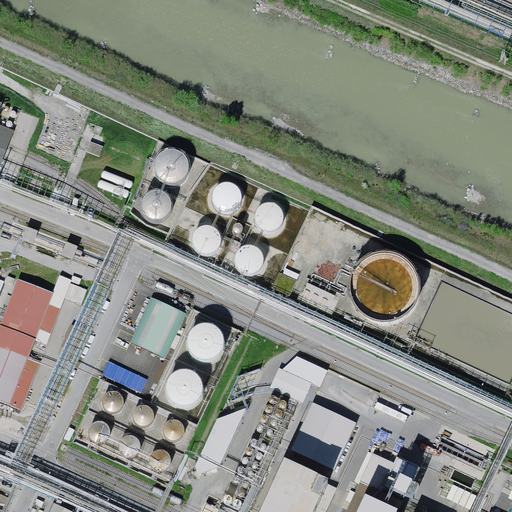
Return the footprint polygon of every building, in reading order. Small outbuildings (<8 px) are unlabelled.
[(11,133),(0,128),(0,161),(2,157),(6,146),(11,133)] [(155,180),(159,185),(164,187),(170,188),(175,187),(180,185),(184,181),(186,176),(187,171),(186,166),(184,161),(180,157),(174,155),(169,154),(163,156),(158,159),(155,164),(153,169),(153,175),(155,180)] [(215,208),(218,211),(222,213),(226,214),(230,214),(234,212),(237,209),(239,205),(240,200),(239,196),(237,192),(234,189),(230,188),(225,187),(221,189),(217,191),(214,195),(213,199),(213,204),(215,208)] [(141,220),(145,224),(149,227),(155,228),(160,227),(165,225),(169,221),(171,216),(172,211),(171,205),(169,201),(165,197),(159,194),(154,194),(148,195),(143,198),(140,203),(138,209),(138,214),(141,220)] [(257,228),(260,231),(264,233),(268,234),(273,234),(277,232),(280,229),(282,225),(282,220),(281,216),(279,212),(276,209),(272,208),(267,207),(263,209),(259,211),(257,215),(255,219),(256,224),(257,228)] [(195,251),(198,255),(201,257),(206,257),(210,257),(214,255),(217,252),(219,248),(219,244),(219,239),(217,236),(213,233),(209,231),(205,231),(200,232),(197,234),(194,238),(193,242),(193,247),(195,251)] [(237,271),(240,275),(244,277),(248,278),(252,277),(256,275),(259,272),(261,268),(262,264),(261,260),(259,256),(256,253),(252,251),(247,251),(243,252),(239,255),(236,258),(235,263),(235,267),(237,271)] [(0,400),(11,405),(52,298),(16,284),(0,326),(0,400)] [(69,284),(67,298),(81,301),(83,286),(69,284)] [(151,295),(132,341),(168,356),(187,310),(151,295)] [(221,356),(223,350),(223,344),(222,338),(218,333),(213,330),(207,328),(201,329),(196,331),(192,335),(189,340),(188,345),(189,351),(191,356),(195,360),(200,363),(205,364),(211,363),(217,360),(221,356)] [(104,374),(141,392),(147,379),(110,361),(104,374)] [(302,402),(312,382),(278,367),(269,387),(302,402)] [(203,388),(200,382),(195,378),(189,375),(183,374),(177,376),(171,380),(168,385),(166,390),(166,396),(168,402),(172,407),(177,410),(182,412),(188,411),(194,409),(198,406),(202,401),(203,394),(203,388)] [(103,411),(105,414),(109,416),(112,417),(116,416),(119,415),(122,412),(123,409),(124,406),(123,402),(121,399),(119,396),(116,395),(112,394),(108,395),(105,397),(103,400),(101,404),(101,408),(103,411)] [(194,465),(198,474),(221,467),(248,405),(217,416),(194,465)] [(336,473),(358,427),(313,406),(292,452),(336,473)] [(134,425),(136,428),(140,430),(143,431),(147,430),(150,428),(153,426),(154,423),(155,419),(154,416),(152,413),(150,410),(147,409),(143,408),(139,409),(136,411),(134,414),(132,418),(132,421),(134,425)] [(164,440),(167,443),(170,445),(174,445),(177,445),(180,443),(183,441),(184,438),(185,434),(184,431),(183,427),(180,425),(177,423),(173,423),(170,424),(166,426),(164,429),(163,432),(163,436),(164,440)] [(90,441),(92,444),(95,446),(99,447),(103,446),(106,444),(108,442),(110,439),(111,435),(110,432),(108,429),(106,426),(103,425),(99,424),(95,425),(92,427),(90,430),(88,434),(88,437),(90,441)] [(121,455),(123,458),(126,460),(130,460),(134,460),(137,458),(139,456),(141,453),(142,449),(141,446),(139,442),(137,440),(134,438),(130,438),(126,439),(123,441),(121,444),(119,447),(119,451),(121,455)] [(151,469),(153,472),(157,474),(161,475),(164,475),(167,473),(170,470),(171,467),(172,464),(171,460),(170,457),(167,455),(164,453),(160,453),(157,453),(153,455),(151,458),(150,462),(150,466),(151,469)] [(416,475),(372,454),(359,482),(404,502),(416,475)] [(327,511),(337,491),(282,466),(261,511),(327,511)] [(382,511),(358,501),(353,511),(382,511)]
